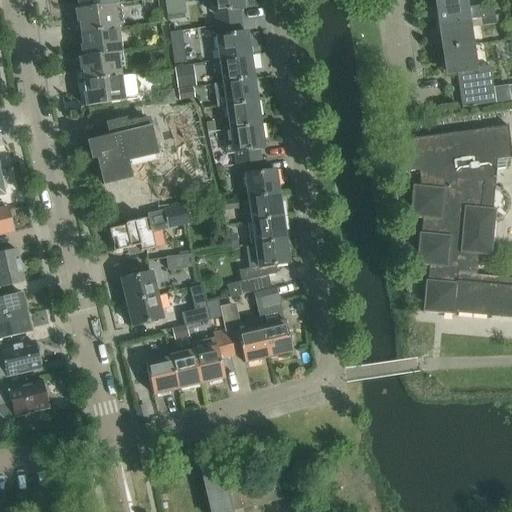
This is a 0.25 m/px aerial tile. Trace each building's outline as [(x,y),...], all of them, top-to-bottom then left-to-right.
[(77,0),(79,10),(112,6),(115,6),(114,0),(77,0)] [(167,0),(169,15),(187,13),(186,0),(167,0)] [(214,14),(216,27),(240,24),(238,11),(242,10),(240,0),(210,0),(212,14),(214,14)] [(448,0),(436,2),(439,26),(495,18),(493,10),(480,12),(479,7),(466,9),(464,0),(448,0)] [(76,10),(79,35),(115,30),(112,6),(79,10),(76,10)] [(439,26),(443,50),(471,46),(469,29),(496,25),(495,18),(439,26)] [(216,37),(220,63),(249,59),(249,58),(250,58),(248,47),(248,48),(246,33),(241,34),(240,24),(216,27),(217,37),(216,37)] [(115,30),(79,35),(83,59),(115,55),(119,55),(115,30)] [(471,46),(443,50),(447,75),(457,73),(462,108),(494,103),(489,67),(475,69),(471,46)] [(79,60),(83,84),(119,78),(115,55),(83,59),(79,60)] [(251,71),(249,59),(220,63),(223,85),(253,81),(252,71),(251,71)] [(196,65),(179,65),(179,85),(196,84),(196,65)] [(119,78),(83,84),(87,108),(122,103),(121,96),(137,94),(135,77),(119,79),(119,78)] [(223,85),(227,109),(256,105),(256,104),(257,104),(255,94),(254,94),(253,81),(223,85)] [(256,105),(227,109),(230,132),(259,128),(259,127),(260,127),(258,117),(256,105)] [(97,160),(103,186),(130,180),(126,162),(156,155),(147,121),(125,126),(124,121),(94,129),(95,133),(91,134),(94,143),(87,144),(91,161),(97,160)] [(496,210),(492,210),(496,171),(505,169),(506,169),(507,160),(511,158),(511,156),(508,127),(399,141),(403,174),(419,171),(421,187),(413,186),(410,218),(422,220),(421,234),(419,234),(416,266),(429,267),(427,281),(425,281),(422,313),(454,316),(455,312),(511,317),(511,280),(476,277),(478,256),(491,257),(496,210)] [(261,140),(259,128),(230,132),(224,133),(227,155),(235,154),(236,167),(260,163),(259,150),(263,150),(262,140),(261,140)] [(245,176),(249,201),(278,197),(277,186),(276,186),(275,171),(262,173),(260,163),(236,167),(238,178),(245,176)] [(280,205),(278,197),(249,201),(252,224),(282,220),(279,205),(280,205)] [(0,211),(0,237),(12,235),(6,210),(0,211)] [(130,249),(132,255),(155,249),(148,220),(126,225),(126,226),(125,226),(125,228),(109,232),(114,253),(130,249)] [(282,220),(252,224),(255,247),(285,242),(284,232),(283,232),(282,220)] [(285,242),(255,247),(258,267),(240,271),(243,283),(228,286),(230,299),(271,290),(269,278),(277,276),(275,267),(288,265),(286,251),(287,251),(285,242)] [(0,254),(0,289),(23,284),(16,251),(0,254)] [(166,259),(168,271),(194,268),(192,256),(166,259)] [(121,292),(124,306),(157,298),(151,273),(120,281),(123,292),(121,292)] [(253,295),(261,328),(268,358),(276,357),(276,358),(289,356),(288,354),(292,353),(285,322),(271,326),(266,302),(278,300),(279,303),(280,303),(277,289),(253,295)] [(0,320),(27,314),(26,310),(25,310),(21,295),(0,300),(0,320)] [(157,298),(124,306),(127,317),(129,317),(132,328),(163,321),(157,298)] [(268,358),(261,328),(242,332),(236,304),(220,308),(226,332),(224,332),(230,357),(241,354),(244,364),(247,363),(248,365),(260,362),(260,360),(268,358)] [(182,315),(185,327),(210,321),(207,309),(182,315)] [(28,319),(27,314),(0,320),(0,351),(1,351),(0,345),(0,341),(31,334),(27,319),(28,319)] [(193,354),(200,385),(209,383),(209,385),(221,382),(220,380),(224,380),(219,359),(230,357),(224,332),(213,335),(216,349),(193,354)] [(1,351),(0,351),(0,379),(39,370),(39,367),(41,367),(39,355),(36,356),(34,344),(1,351)] [(170,360),(176,390),(179,390),(180,391),(192,389),(192,387),(200,385),(193,354),(192,352),(169,358),(170,360)] [(176,390),(170,360),(146,366),(153,396),(156,395),(156,396),(168,394),(168,392),(176,390)] [(17,417),(18,419),(29,416),(28,414),(49,409),(42,383),(25,387),(25,385),(7,389),(0,391),(0,406),(11,404),(14,417),(17,417)] [(226,490),(224,482),(219,462),(200,466),(211,511),(231,511),(280,500),(275,478),(226,490)]
